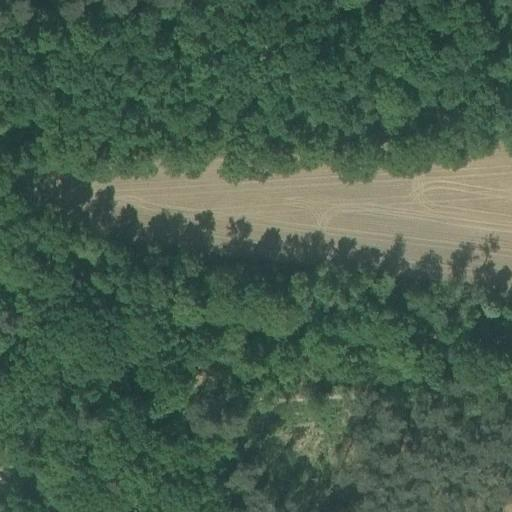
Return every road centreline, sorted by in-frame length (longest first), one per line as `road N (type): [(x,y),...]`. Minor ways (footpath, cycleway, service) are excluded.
road 1 (track): [(94,294),(511,345)]
road 2 (track): [(237,511),(94,294)]
road 3 (track): [(94,294),(0,139)]
road 4 (track): [(0,40),(153,0)]
